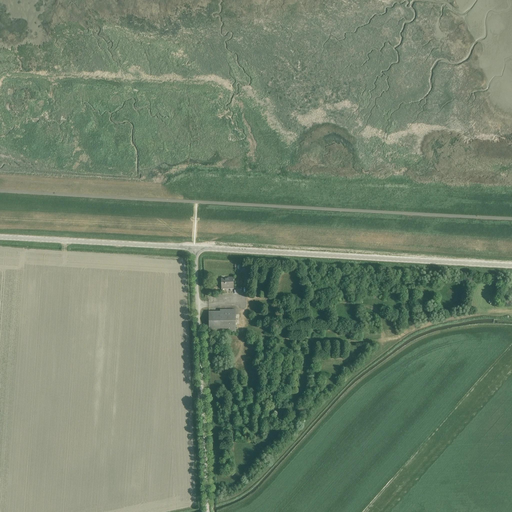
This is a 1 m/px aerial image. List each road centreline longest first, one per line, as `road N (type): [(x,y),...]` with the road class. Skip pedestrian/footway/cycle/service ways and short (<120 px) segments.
road 1 (tertiary): [(193,248),(511,266)]
road 2 (unclassified): [(204,511),(193,248)]
road 3 (tertiary): [(0,237),(193,248)]
